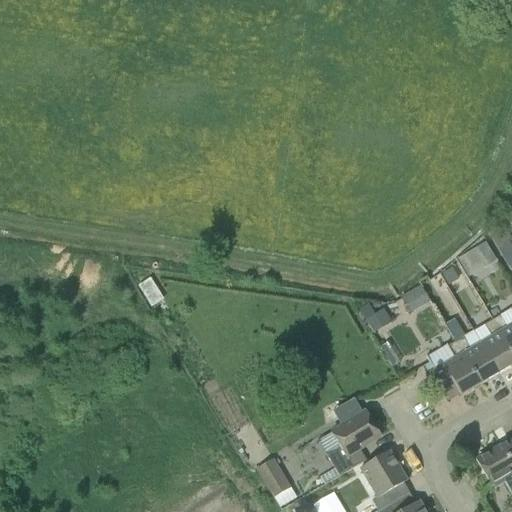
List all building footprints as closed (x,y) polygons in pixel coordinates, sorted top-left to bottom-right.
[(497,251),(508,244),(497,227),(486,234),(497,251)] [(511,251),(508,244),(497,251),(510,272),(511,270),(511,251)] [(485,245),(457,261),(468,280),(496,263),(485,245)] [(457,281),(451,271),(441,277),(447,288),(457,281)] [(409,315),(429,303),(420,287),(400,299),(409,315)] [(492,322),(511,355),(511,310),(511,311),(511,312),(511,326),(507,329),(500,317),(492,322)] [(372,335),(391,324),(384,311),(365,322),(372,335)] [(511,355),(492,322),(484,327),(491,339),(480,345),(498,375),(511,366),(511,355)] [(498,375),(480,345),(470,351),(453,323),(445,327),(455,344),(481,388),(480,386),(498,375)] [(481,388),(455,344),(446,349),(454,361),(429,376),(445,404),(459,396),(460,398),(479,386),(481,388)] [(359,451),(380,439),(365,414),(331,434),(339,449),(326,457),(334,471),(320,479),(324,487),(366,462),(359,451)] [(491,487),(505,479),(508,485),(511,487),(511,447),(509,443),(477,462),(491,487)] [(371,503),(376,511),(381,511),(390,507),(409,495),(403,485),(406,483),(389,453),(360,471),(377,499),(371,503)] [(295,485),(290,489),(273,461),(256,472),(273,501),(279,511),(303,498),(295,485)] [(309,511),(303,501),(292,508),(294,511),(309,511)] [(423,511),(419,503),(404,511),(392,511),(390,507),(381,511),(423,511)]
